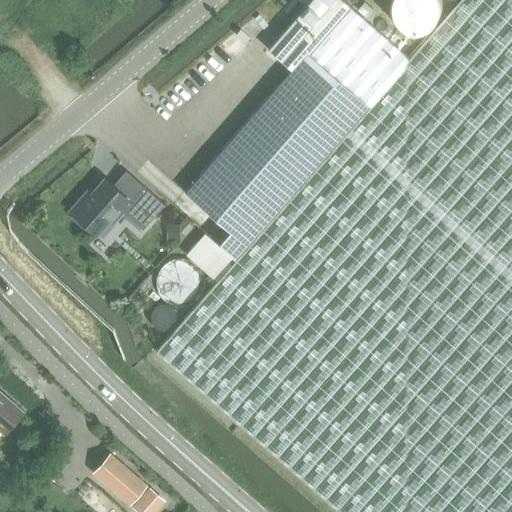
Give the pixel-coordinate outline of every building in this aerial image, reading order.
[(78,0),(53,0),(48,7),(61,19),(66,13),(73,19),(85,5),(78,0)] [(216,281),(156,349),(342,511),(511,511),(511,0),(461,0),(410,59),(216,281)] [(291,69),(184,191),(230,231),(218,244),(204,232),(185,254),(216,281),(410,59),(350,6),(342,0),(309,0),(283,31),(268,50),(291,69)] [(356,7),(367,17),(373,10),(362,0),(356,7)] [(85,225),(96,234),(110,219),(113,222),(123,211),(143,228),(164,205),(126,172),(114,186),(105,178),(85,201),(81,197),(70,211),(73,214),(71,217),(83,227),(85,225)] [(180,224),(166,224),(167,240),(181,239),(180,224)] [(193,276),(192,267),(189,263),(187,259),(182,256),(178,254),(170,252),(164,252),(160,253),(153,258),(149,262),(147,266),(146,271),(145,275),(145,280),(147,285),(149,289),(152,292),(159,298),(167,300),(172,300),(177,298),(182,296),(185,293),(188,290),(191,285),(192,281),(193,276)] [(0,429),(4,432),(22,411),(0,391),(0,429)] [(92,473),(129,505),(146,485),(110,453),(92,473)] [(149,488),(132,508),(136,511),(153,511),(164,500),(149,488)]
